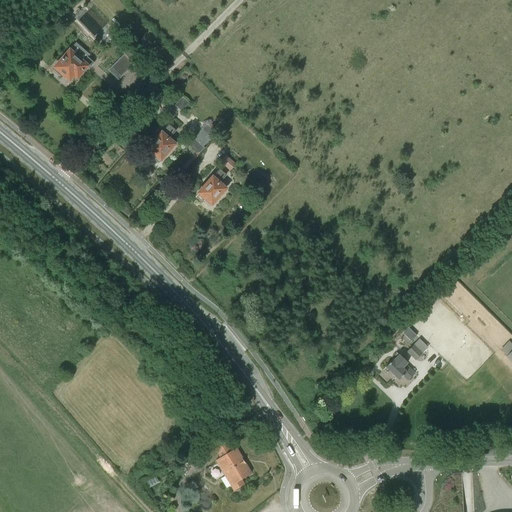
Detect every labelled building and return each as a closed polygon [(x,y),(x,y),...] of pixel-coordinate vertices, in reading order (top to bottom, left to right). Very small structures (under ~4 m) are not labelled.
[(83,62),(70,50),(54,67),(54,68),(53,70),(60,76),(62,74),(69,80),(74,75),(77,77),(87,66),(89,67),(94,62),(88,57),(83,62)] [(110,61),(102,69),(114,81),(117,78),(118,79),(134,63),(124,53),(112,64),(110,61)] [(217,133),(207,124),(189,144),(200,154),(205,148),(203,147),(217,133)] [(175,130),(169,125),(162,132),(147,148),(154,154),(153,156),(158,161),(160,160),(175,143),(169,138),(175,130)] [(236,164),(226,155),(220,162),(230,171),(236,164)] [(226,174),(220,169),(213,177),(213,176),(198,192),(205,199),(203,200),(209,205),(211,204),(226,188),(219,182),(226,174)] [(428,347),(419,338),(406,352),(415,361),(423,353),(422,353),(427,349),(428,347)] [(507,341),(499,348),(504,353),(511,346),(507,341)] [(408,363),(399,353),(394,359),(394,358),(385,367),(399,380),(403,376),(408,381),(415,373),(407,364),(408,363)] [(233,450),(228,441),(214,449),(220,458),(215,461),(233,490),(243,484),(240,479),(251,473),(236,448),(233,450)]
